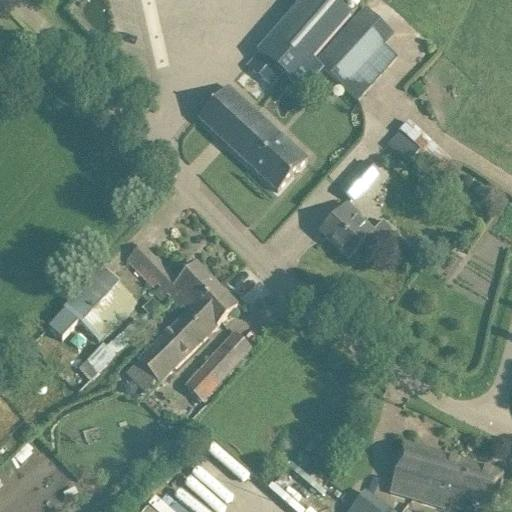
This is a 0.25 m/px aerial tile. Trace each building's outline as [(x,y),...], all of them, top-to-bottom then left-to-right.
[(259,56),(247,69),(270,88),(281,76),(296,90),(304,96),(324,72),(316,65),(314,63),(335,40),(352,20),(326,0),(305,0),(300,6),(258,55),(259,56)] [(338,42),(316,65),(324,72),(357,103),(398,57),(357,20),(338,42)] [(278,195),(291,180),(307,162),(228,89),(198,121),(278,195)] [(432,184),(452,163),(409,123),(399,134),(419,153),(410,164),(432,184)] [(352,204),(378,176),(366,165),(340,193),(352,204)] [(357,205),(364,212),(394,181),(387,174),(357,205)] [(383,223),(373,235),(358,221),(354,225),(342,213),(322,235),(349,260),(370,238),(378,245),(391,230),(383,223)] [(424,265),(431,254),(421,247),(414,258),(424,265)] [(173,283),(175,281),(142,248),(127,262),(152,290),(157,286),(187,319),(191,316),(218,289),(196,267),(176,286),(173,283)] [(62,316),(49,330),(64,344),(80,327),(99,344),(137,304),(102,271),(61,315),(62,316)] [(217,329),(223,323),(237,309),(218,289),(191,316),(140,365),(128,377),(143,394),(156,382),(160,386),(218,330),(217,329)] [(153,322),(163,312),(152,301),(142,311),(153,322)] [(185,390),(203,406),(251,352),(234,336),(185,390)] [(40,424),(77,389),(64,375),(27,410),(40,424)] [(493,510),(498,495),(504,475),(404,446),(393,482),(389,494),(434,506),(451,511),(454,499),(493,510)] [(196,511),(194,508),(199,511),(240,511),(233,501),(221,493),(213,482),(204,476),(196,482),(217,510),(201,499),(195,491),(184,499),(171,490),(154,511),(196,511)] [(395,511),(367,491),(352,511),(395,511)]
